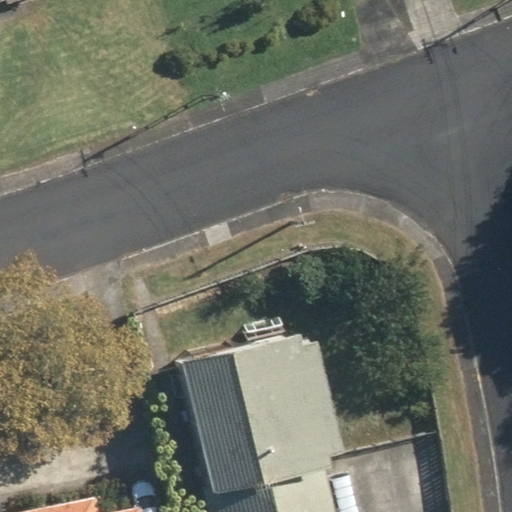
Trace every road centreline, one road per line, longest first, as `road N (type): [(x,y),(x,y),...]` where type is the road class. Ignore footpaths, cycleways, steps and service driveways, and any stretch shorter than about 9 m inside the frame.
road 1 (residential): [(468,91),(0,245)]
road 2 (residential): [(511,293),(468,91)]
